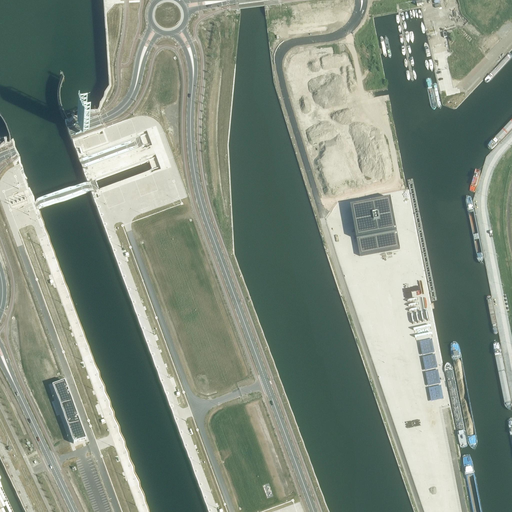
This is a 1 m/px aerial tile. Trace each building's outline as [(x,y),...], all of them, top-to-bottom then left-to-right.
[(391,199),(351,207),(360,257),(400,249),(391,199)] [(398,303),(368,308),(372,333),(418,325),(413,292),(397,295),(398,303)] [(66,383),(54,387),(74,445),(87,441),(66,383)] [(50,439),(56,437),(48,420),(43,422),(50,439)] [(289,475),(283,476),(286,489),(292,487),(289,475)]
